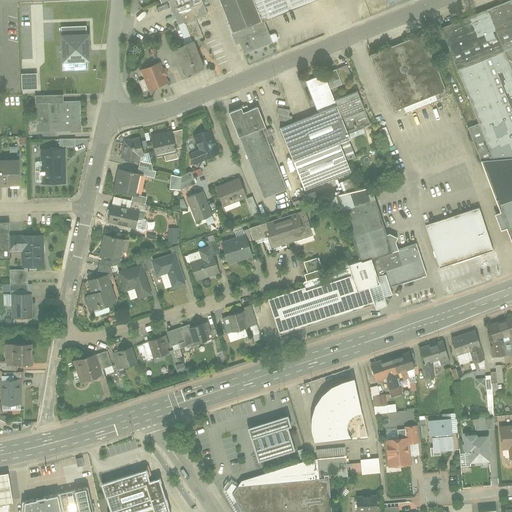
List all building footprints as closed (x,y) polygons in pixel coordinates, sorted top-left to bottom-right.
[(168,0),(185,44),(194,40),(203,37),(196,19),(208,14),(202,0),(168,0)] [(223,0),(244,53),(272,42),(264,22),(320,0),(223,0)] [(511,0),(506,0),(442,26),(481,122),(467,127),(480,159),(511,155),(511,67),(511,66),(511,65),(511,0)] [(87,29),(61,30),(63,72),(88,71),(87,29)] [(422,37),(370,57),(394,115),(404,111),(406,116),(438,103),(436,98),(445,94),(422,37)] [(185,44),(175,48),(186,75),(205,67),(194,40),(185,44)] [(168,82),(160,61),(140,68),(144,79),(138,81),(140,86),(142,92),(168,82)] [(306,83),(319,116),(336,109),(334,103),(331,96),(355,87),(346,67),(306,83)] [(22,74),(23,90),(38,89),(38,73),(22,74)] [(336,109),(346,135),(370,125),(357,94),(334,103),(336,109)] [(63,96),(36,97),(37,134),(81,133),(80,102),(63,103),(63,96)] [(240,109),(228,114),(263,198),(286,188),(262,129),(264,128),(256,108),(242,114),(240,109)] [(280,109),(279,120),(289,121),(290,110),(280,109)] [(319,116),(280,131),(293,164),(326,151),(349,142),(346,135),(336,109),(319,116)] [(172,130),(151,135),(154,153),(176,149),(172,130)] [(211,130),(195,136),(198,145),(190,148),(193,157),(202,153),(204,159),(219,153),(211,130)] [(124,141),(119,158),(141,162),(144,152),(141,136),(124,141)] [(75,146),(75,138),(60,139),(60,147),(75,146)] [(349,142),(326,151),(344,197),(359,193),(346,161),(355,157),(349,142)] [(39,150),(40,183),(64,183),(63,149),(39,150)] [(511,155),(480,159),(501,213),(493,216),(499,231),(508,228),(511,238),(511,155)] [(20,158),(0,158),(0,185),(21,185),(20,158)] [(119,168),(114,191),(137,195),(141,173),(119,168)] [(171,174),(171,188),(195,189),(196,175),(171,174)] [(238,177),(214,187),(222,206),(246,196),(238,177)] [(203,190),(186,197),(196,220),(212,213),(203,190)] [(306,290),(268,302),(279,337),(372,306),(373,309),(386,305),(384,300),(392,297),(390,289),(426,277),(416,245),(398,251),(396,244),(398,240),(389,237),(387,237),(370,190),(359,193),(344,197),(338,198),(359,263),(349,267),(350,270),(304,285),(306,290)] [(254,196),(248,198),(254,218),(260,217),(254,196)] [(131,201),(113,197),(107,222),(135,228),(135,227),(142,229),(145,229),(148,216),(138,214),(140,208),(130,206),(131,201)] [(267,237),(271,248),(314,234),(306,209),(248,229),(252,242),(267,237)] [(478,211),(425,228),(430,241),(439,270),(492,253),(481,221),(478,211)] [(0,260),(9,260),(9,225),(0,224),(0,260)] [(169,243),(179,243),(179,228),(169,228),(169,243)] [(22,252),(22,267),(28,267),(45,266),(45,233),(11,234),(12,252),(22,252)] [(125,237),(104,233),(98,265),(111,267),(120,263),(125,237)] [(221,242),(228,265),(253,257),(246,234),(221,242)] [(190,262),(196,280),(220,273),(211,245),(199,249),(202,259),(190,262)] [(168,273),(173,288),(188,283),(177,251),(151,260),(156,277),(168,273)] [(119,272),(126,290),(135,287),(139,299),(153,294),(142,263),(119,272)] [(11,295),(28,294),(28,267),(22,267),(10,267),(11,295)] [(109,274),(88,281),(92,291),(89,292),(95,308),(113,301),(109,292),(115,290),(109,274)] [(11,295),(11,317),(32,317),(31,294),(28,294),(11,295)] [(222,316),(228,334),(247,328),(241,310),(222,316)] [(488,327),(494,345),(496,359),(505,358),(504,342),(511,339),(511,321),(511,319),(488,327)] [(181,327),(188,347),(209,339),(204,324),(189,329),(188,325),(181,327)] [(486,359),(476,331),(463,335),(470,355),(473,364),(486,359)] [(148,340),(154,358),(168,353),(161,335),(148,340)] [(470,355),(463,335),(451,339),(457,359),(470,355)] [(451,364),(444,342),(419,350),(427,372),(428,380),(435,380),(434,369),(451,364)] [(7,344),(7,364),(31,364),(31,344),(7,344)] [(131,346),(115,352),(120,370),(137,364),(131,346)] [(416,371),(410,351),(390,357),(397,377),(401,376),(403,382),(408,380),(406,374),(416,371)] [(92,354),(72,361),(79,381),(99,375),(92,354)] [(397,377),(390,357),(370,364),(376,384),(385,381),(388,391),(400,388),(397,377)] [(493,384),(504,383),(503,365),(496,365),(496,372),(491,372),(491,377),(476,378),(477,387),(487,387),(488,414),(494,413),(493,384)] [(0,380),(1,405),(21,404),(20,379),(0,380)] [(311,430),(315,442),(368,438),(353,379),(341,382),(332,387),(326,391),(322,395),(314,407),(311,417),(311,430)] [(288,417),(248,428),(258,463),(294,453),(287,428),(291,427),(288,417)] [(475,419),(476,430),(495,428),(494,417),(475,419)] [(429,440),(432,439),(434,454),(454,452),(453,438),(451,421),(427,424),(429,440)] [(508,451),(509,463),(511,462),(511,427),(498,429),(500,452),(508,451)] [(468,452),(469,463),(490,461),(488,434),(476,435),(476,432),(462,433),(464,452),(468,452)] [(385,440),(387,469),(412,468),(410,439),(385,440)] [(241,481),(231,494),(236,503),(232,505),(236,511),(330,511),(328,479),(319,479),(317,458),(241,481)] [(380,473),(379,458),(361,459),(362,474),(380,473)] [(361,463),(351,463),(351,474),(361,474),(361,463)] [(147,467),(103,481),(112,508),(109,509),(110,511),(138,511),(155,507),(156,511),(173,511),(161,475),(151,479),(147,467)] [(0,500),(16,497),(14,485),(11,470),(0,472),(0,500)] [(97,511),(90,479),(23,494),(22,511),(68,511),(69,507),(75,506),(75,511),(97,511)] [(378,511),(377,496),(354,498),(355,511),(378,511)] [(0,511),(11,511),(12,499),(0,500),(0,511)]
